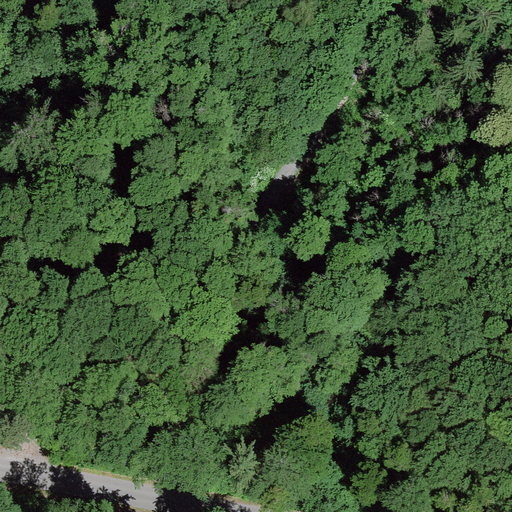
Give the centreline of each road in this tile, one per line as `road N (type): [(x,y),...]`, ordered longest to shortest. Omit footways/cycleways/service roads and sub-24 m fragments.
road 1 (track): [(395,0),(185,311),(49,417),(5,469)]
road 2 (tertiary): [(233,511),(0,468)]
